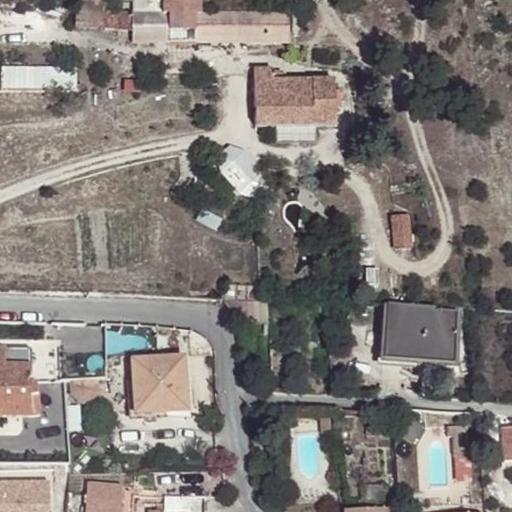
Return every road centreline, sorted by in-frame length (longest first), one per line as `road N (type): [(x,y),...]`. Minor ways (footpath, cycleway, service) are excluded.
road 1 (residential): [(0,309),(217,323),(228,347),(231,404)]
road 2 (residential): [(231,404),(511,411)]
